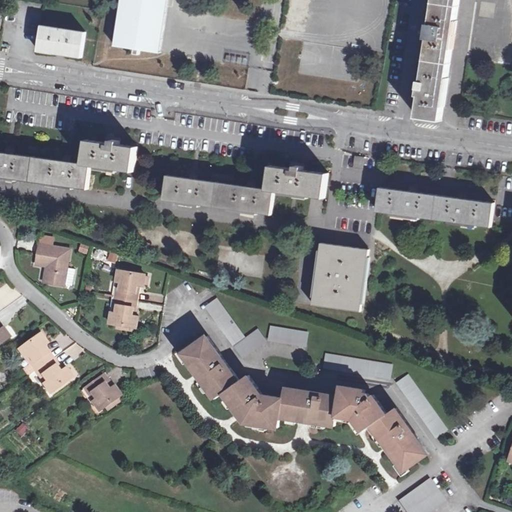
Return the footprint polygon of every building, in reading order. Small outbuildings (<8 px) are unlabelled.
[(170,0),(122,0),(115,46),(162,52),(170,0)] [(418,116),(444,120),(462,0),(435,0),(431,31),(420,100),(418,116)] [(87,35),(43,28),(39,53),(83,60),(87,35)] [(0,151),(0,176),(91,189),(94,166),(136,172),(140,147),(122,144),(123,137),(116,137),(109,136),(108,142),(90,140),(87,163),(74,161),(75,158),(72,157),(68,157),(67,161),(14,153),(15,149),(11,148),(7,148),(6,152),(0,151)] [(366,156),(357,155),(355,166),(364,167),(366,156)] [(169,175),(165,199),(273,215),(277,191),(327,198),(331,173),(305,169),(306,163),(299,162),(292,160),(291,167),(273,164),(268,189),(256,188),(257,184),(253,183),(250,182),(249,186),(198,179),(198,175),(194,175),(191,174),(189,178),(169,175)] [(409,192),(382,188),(379,210),(422,217),(422,220),(429,221),(430,218),(459,222),(458,225),(473,227),(474,224),(494,227),(497,204),(468,200),(468,194),(464,194),(460,193),(460,198),(417,192),(418,188),(414,188),(410,187),(409,192)] [(42,244),(56,246),(57,238),(44,236),(42,244)] [(371,250),(348,246),(324,243),(315,304),(363,311),(371,250)] [(39,264),(48,266),(53,267),(50,283),(67,286),(70,268),(73,249),(56,246),(42,244),(42,249),(39,264)] [(85,244),(82,251),(89,254),(92,246),(85,244)] [(94,247),(90,258),(105,263),(109,252),(94,247)] [(110,252),(107,261),(116,263),(118,254),(110,252)] [(53,267),(48,266),(45,282),(50,283),(53,267)] [(70,268),(67,286),(75,287),(78,269),(70,268)] [(142,300),(143,292),(139,291),(141,284),(145,285),(147,285),(148,279),(149,274),(123,269),(121,280),(125,281),(123,297),(142,300)] [(141,316),(139,316),(136,315),(137,307),(141,308),(142,300),(123,297),(118,296),(117,295),(114,311),(115,311),(113,323),(118,324),(137,328),(139,328),(140,322),(141,316)] [(221,302),(210,309),(235,345),(246,338),(221,302)] [(137,328),(118,324),(117,329),(136,333),(137,328)] [(0,346),(13,337),(9,332),(6,327),(3,329),(0,331),(0,330),(0,346)] [(310,334),(274,328),(272,342),(308,347),(310,334)] [(261,332),(237,348),(245,360),(269,343),(261,332)] [(57,357),(52,351),(50,353),(45,346),(48,345),(51,343),(47,338),(44,333),(22,349),(29,358),(33,355),(42,367),(57,357)] [(219,400),(228,394),(244,383),(211,337),(187,355),(201,375),(219,400)] [(33,355),(29,358),(38,370),(42,367),(33,355)] [(395,364),(330,355),(328,368),(393,377),(395,364)] [(57,357),(42,367),(51,380),(47,383),(54,393),(76,377),(73,374),(69,368),(66,370),(63,372),(59,365),(62,363),(57,357)] [(51,380),(42,367),(38,370),(47,383),(51,380)] [(451,427),(412,375),(401,382),(439,435),(451,427)] [(106,383),(109,382),(105,376),(88,387),(97,400),(93,402),(100,412),(105,408),(121,398),(123,396),(119,390),(116,387),(114,388),(111,390),(106,383)] [(283,428),(284,417),(287,399),(266,396),(252,377),(244,383),(228,394),(243,415),(249,423),(283,428)] [(376,424),(391,413),(378,394),(375,395),(373,392),(369,392),(369,389),(346,386),(345,396),(342,415),(358,417),(361,421),(368,430),(376,424)] [(84,390),(93,402),(97,400),(88,387),(84,390)] [(342,415),(345,396),(289,388),(287,399),(284,417),(315,421),(340,425),(342,415)] [(121,398),(105,408),(108,413),(124,402),(121,398)] [(391,413),(376,424),(392,446),(409,470),(433,452),(400,407),(391,413)] [(24,425),(16,430),(20,437),(28,433),(24,425)] [(432,511),(449,501),(433,478),(403,500),(411,511),(432,511)]
